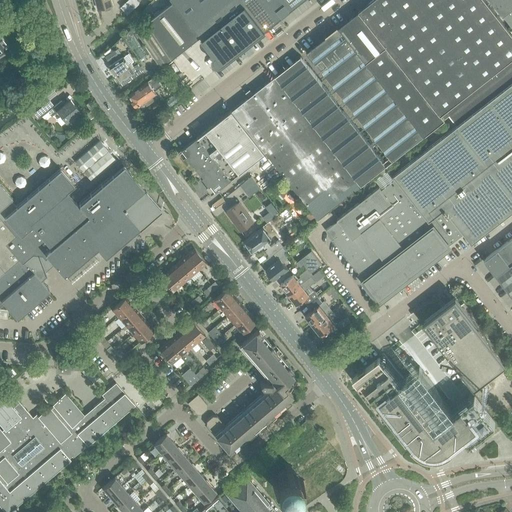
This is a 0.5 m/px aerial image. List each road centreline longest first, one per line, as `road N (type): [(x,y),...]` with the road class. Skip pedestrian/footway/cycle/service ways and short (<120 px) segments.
road 1 (unclassified): [(319,373),(459,266),(511,332)]
road 2 (unclassified): [(144,150),(333,0)]
road 3 (tertiary): [(319,373),(198,218)]
road 4 (residential): [(194,424),(228,463),(328,383)]
road 5 (tertiary): [(144,150),(84,65),(58,0)]
road 6 (residential): [(175,402),(140,350),(174,322),(133,274)]
road 7 (residential): [(91,501),(79,484),(175,402)]
